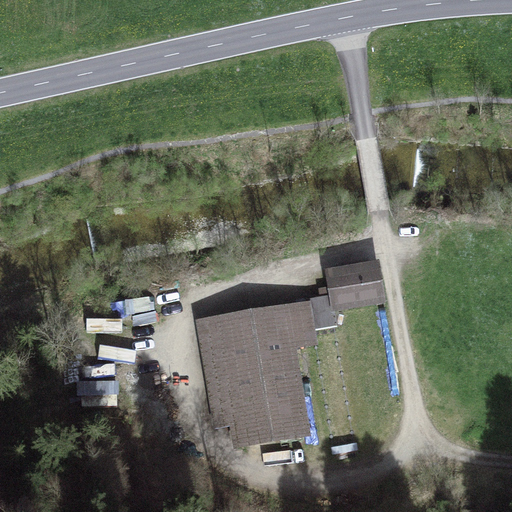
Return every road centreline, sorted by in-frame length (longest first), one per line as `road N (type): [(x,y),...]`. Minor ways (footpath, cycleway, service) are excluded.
road 1 (track): [(388,241),(210,293),(189,308),(177,341),(183,390),(204,435),(231,462),(265,479),(336,484),(367,475),(395,462),(422,429)]
road 2 (track): [(511,461),(459,455),(427,440),(422,429),(345,17)]
road 3 (secondary): [(0,93),(303,25),(468,0)]
